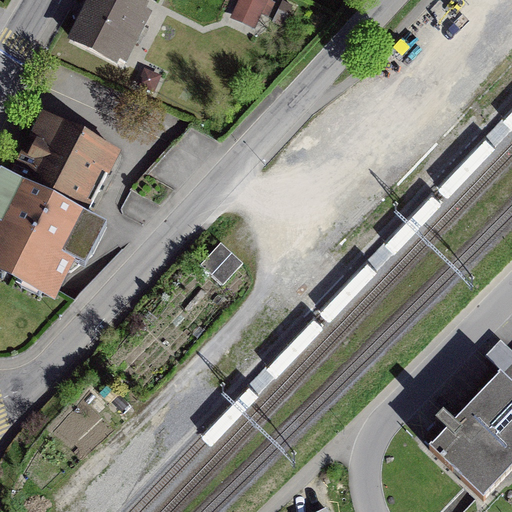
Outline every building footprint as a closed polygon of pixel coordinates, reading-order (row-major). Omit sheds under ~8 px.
[(151,12),(127,0),(92,0),(72,41),(123,66),(151,12)] [(274,1),(270,0),(239,0),(234,12),(255,22),(259,13),(267,17),(274,1)] [(159,77),(145,71),(139,85),(153,91),(159,77)] [(116,157),(49,122),(17,183),(77,214),(82,204),(89,207),(116,157)] [(140,177),(131,190),(160,207),(202,159),(172,143),(166,157),(161,155),(155,168),(151,166),(144,179),(140,177)] [(6,177),(0,188),(0,262),(56,291),(62,278),(87,230),(92,221),(77,214),(17,183),(6,177)] [(203,265),(223,285),(244,264),(224,243),(203,265)] [(482,504),(511,471),(511,368),(511,369),(501,379),(455,427),(444,416),(436,424),(448,435),(440,442),(429,454),(435,459),(470,493),(482,504)]
